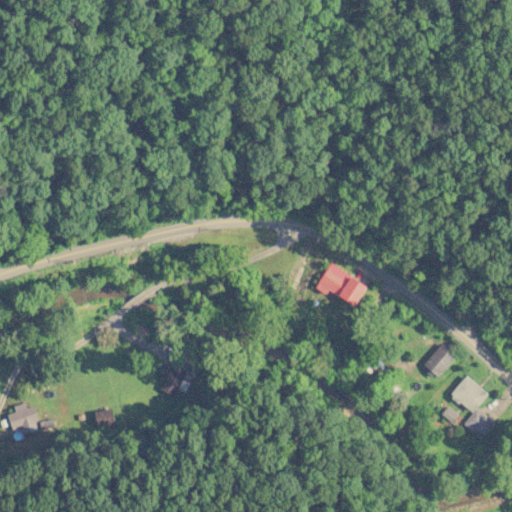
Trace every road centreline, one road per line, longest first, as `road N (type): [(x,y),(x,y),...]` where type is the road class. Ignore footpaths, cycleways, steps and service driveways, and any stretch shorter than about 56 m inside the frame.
road 1 (residential): [(0,273),(219,216),(286,215),(369,257),(511,376)]
road 2 (residential): [(295,217),(252,254),(144,291)]
road 3 (residential): [(123,310),(85,340),(27,359),(0,397)]
